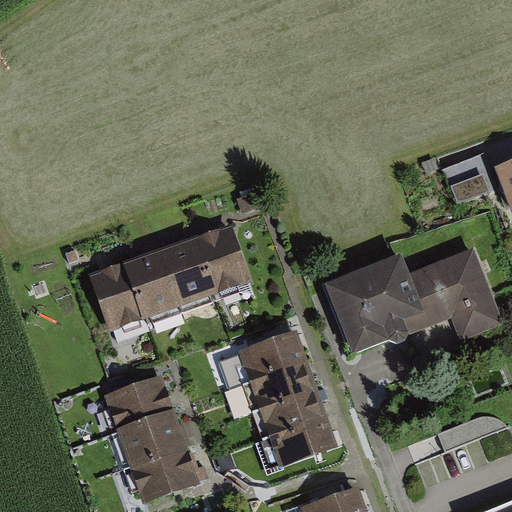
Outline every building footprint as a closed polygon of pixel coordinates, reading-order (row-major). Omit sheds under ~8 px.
[(460,206),(483,197),(476,179),(454,187),(460,206)] [(243,228),(99,278),(118,334),(262,284),(243,228)] [(419,257),(338,287),(364,357),(463,321),(471,343),(511,328),(484,254),(426,276),(419,257)] [(308,335),(250,355),(289,472),(347,452),(308,335)] [(171,381),(113,399),(146,505),(205,487),(171,381)] [(377,511),(371,492),(312,511),(377,511)]
